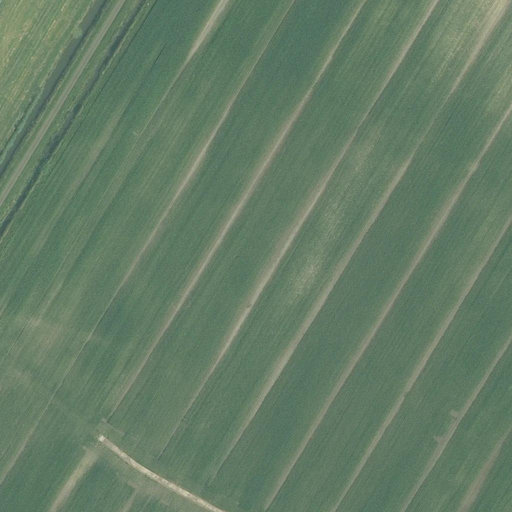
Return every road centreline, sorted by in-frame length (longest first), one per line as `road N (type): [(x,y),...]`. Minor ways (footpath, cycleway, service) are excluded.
road 1 (unclassified): [(0,204),(124,0)]
road 2 (track): [(95,435),(217,511)]
